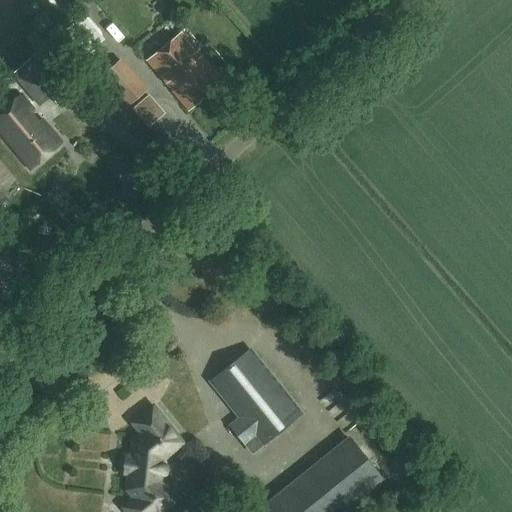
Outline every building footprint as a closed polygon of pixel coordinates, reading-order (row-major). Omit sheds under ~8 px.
[(188,112),(223,83),(181,32),(146,61),(188,112)] [(57,90),(30,58),(11,73),(38,106),(57,90)] [(120,60),(113,66),(103,74),(129,105),(146,90),(120,60)] [(0,133),(29,170),(60,144),(41,121),(37,124),(29,114),(33,110),(20,95),(0,111),(0,133)] [(300,415),(249,352),(211,383),(240,419),(230,427),(251,454),(300,415)] [(162,458),(180,444),(155,413),(156,413),(155,412),(135,428),(136,429),(137,428),(142,435),(133,442),(131,458),(127,458),(125,474),(129,475),(127,491),(135,500),(129,505),(128,511),(157,511),(174,499),(159,481),(160,476),(164,474),(166,470),(165,466),(161,464),(162,458)] [(338,511),(380,479),(350,442),(263,511),(338,511)]
